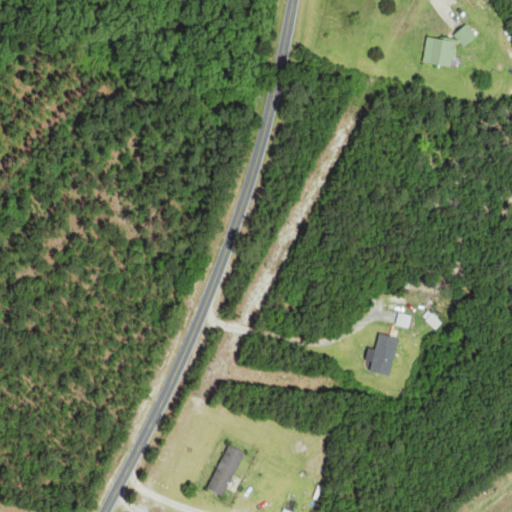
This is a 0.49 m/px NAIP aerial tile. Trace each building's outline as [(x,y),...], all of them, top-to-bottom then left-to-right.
[(453,33),(463,46),(476,36),(466,23),(453,33)] [(455,42),(426,36),(421,61),(450,67),(455,42)] [(395,323),(408,327),(411,314),(398,311),(395,323)] [(442,321),(430,312),(425,320),(436,328),(442,321)] [(364,360),(371,361),(369,370),(390,374),(397,337),(378,333),(375,349),(367,347),(364,360)] [(208,488),(225,494),(242,448),(225,442),(208,488)]
